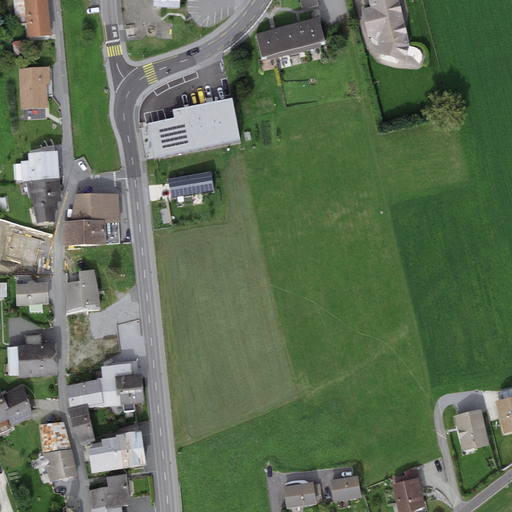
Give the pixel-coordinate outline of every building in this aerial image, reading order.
[(49,35),(45,0),(14,0),(17,16),(28,16),(30,36),(49,35)] [(318,5),(317,0),(300,0),(303,9),(318,5)] [(406,45),(395,0),(387,0),(377,3),(373,4),(375,10),(366,12),(371,34),(376,33),(383,37),(383,42),(381,51),(384,52),(383,58),(397,62),(399,56),(402,58),(403,54),(413,56),(419,63),(422,59),(422,55),(420,50),(416,48),(406,45)] [(325,44),(319,20),(256,35),(262,59),(325,44)] [(28,58),(23,41),(14,43),(17,61),(28,58)] [(48,81),(47,69),(21,71),(23,107),(45,106),(45,95),(46,94),(46,92),(45,90),(44,89),(44,81),(48,81)] [(181,117),(148,124),(154,158),(240,142),(233,103),(229,104),(228,100),(180,110),(181,117)] [(58,180),(56,154),(30,155),(30,163),(23,163),(24,181),(29,180),(29,182),(58,180)] [(211,173),(168,180),(171,198),(214,191),(211,173)] [(60,200),(58,180),(29,182),(38,222),(54,221),(52,202),(60,200)] [(117,196),(77,196),(75,202),(74,209),(72,216),(79,216),(79,223),(104,223),(117,223),(119,223),(117,196)] [(67,223),(64,226),(63,245),(89,246),(105,245),(105,244),(104,223),(79,223),(67,223)] [(117,223),(104,223),(105,244),(118,243),(117,223)] [(96,281),(93,272),(87,272),(87,273),(80,274),(81,285),(76,286),(78,311),(88,309),(88,311),(100,310),(97,291),(96,281)] [(47,303),(46,285),(36,285),(35,284),(34,282),(33,282),(31,281),(31,275),(17,275),(18,305),(30,304),(31,312),(42,311),(42,304),(47,303)] [(56,375),(55,346),(42,347),(41,335),(25,336),(26,347),(9,349),(10,374),(20,374),(20,377),(56,375)] [(139,377),(138,361),(113,363),(109,366),(107,366),(108,368),(103,369),(104,380),(98,381),(98,383),(102,406),(123,404),(124,411),(135,411),(134,403),(142,402),(140,377),(139,377)] [(102,406),(98,383),(68,389),(72,410),(86,409),(102,406)] [(2,398),(10,417),(13,424),(31,417),(27,399),(22,387),(2,398)] [(511,389),(502,392),(504,402),(502,402),(504,411),(501,412),(506,431),(511,429),(511,389)] [(0,421),(10,417),(2,398),(0,394),(0,432),(10,428),(7,421),(0,423),(0,422),(0,421)] [(87,412),(86,409),(72,410),(69,410),(70,413),(68,414),(69,417),(71,418),(74,428),(83,444),(93,441),(89,420),(90,420),(88,412),(87,412)] [(487,444),(480,413),(457,418),(460,430),(459,430),(460,438),(461,437),(463,444),(473,442),(474,447),(487,444)] [(70,448),(63,424),(41,426),(44,451),(70,448)] [(144,465),(140,435),(116,438),(116,440),(104,442),(105,451),(120,449),(123,468),(144,465)] [(105,451),(104,442),(94,444),(95,451),(91,452),(94,472),(123,468),(120,449),(105,451)] [(76,476),(71,451),(44,454),(45,458),(41,459),(43,466),(47,465),(51,481),(76,476)] [(406,471),(407,476),(409,483),(414,482),(417,481),(414,468),(406,471)] [(129,504),(125,476),(108,480),(109,489),(103,489),(90,492),(92,511),(120,511),(120,506),(129,504)] [(416,490),(414,482),(409,483),(407,476),(395,479),(397,486),(395,487),(400,511),(404,511),(413,510),(412,506),(422,503),(419,489),(416,490)] [(360,496),(357,478),(332,482),(335,500),(360,496)] [(312,485),(285,489),(288,507),(315,503),(312,485)]
